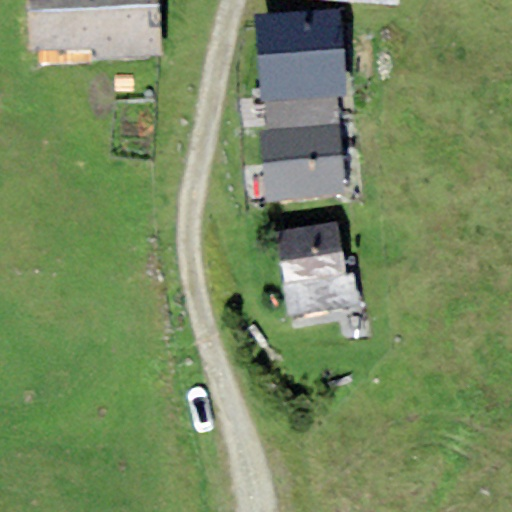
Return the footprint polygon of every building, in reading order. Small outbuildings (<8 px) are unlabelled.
[(157,0),(27,0),(31,66),(161,59),(157,0)] [(399,0),(302,0),(302,8),(398,14),(399,0)] [(340,18),(252,26),(261,113),(265,112),(333,105),(349,104),(340,18)] [(267,210),(345,199),(335,128),(333,105),(265,112),(267,137),(257,139),(267,210)] [(347,313),(335,229),(276,238),(288,322),(347,313)]
